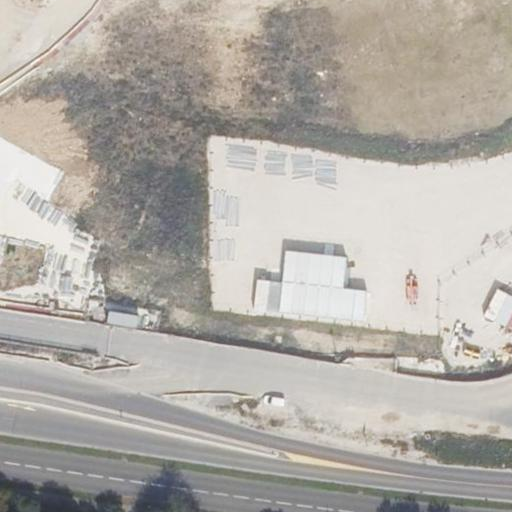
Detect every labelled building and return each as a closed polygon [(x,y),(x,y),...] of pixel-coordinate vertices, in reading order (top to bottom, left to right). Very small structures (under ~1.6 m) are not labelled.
[(511,0),(493,0),(489,10),(511,20),(511,0)] [(437,55),(483,59),(487,10),(441,6),(437,55)] [(388,84),(409,31),(358,11),(337,64),(388,84)] [(483,109),(511,116),(511,78),(491,74),(483,109)] [(406,230),(475,216),(461,152),(392,167),(406,230)] [(490,280),(511,275),(511,205),(477,212),(490,280)] [(281,280),(345,289),(349,257),(285,249),(281,280)] [(277,309),(281,283),(260,280),(256,307),(277,309)] [(345,289),(281,280),(281,283),(277,309),(363,321),(366,291),(345,289)] [(467,296),(450,367),(474,373),(491,302),(467,296)]
